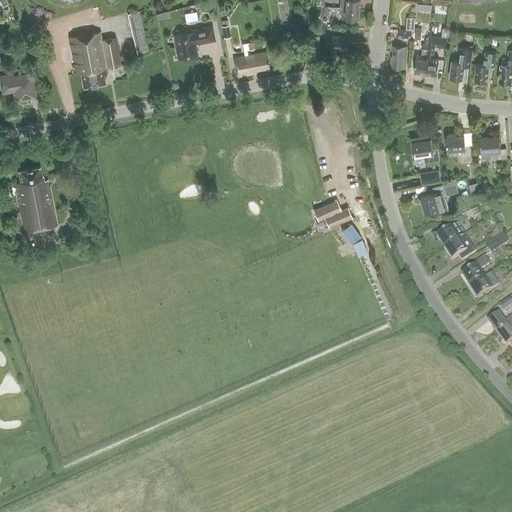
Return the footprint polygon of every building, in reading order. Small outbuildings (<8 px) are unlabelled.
[(341,3),(340,8),(359,10),(360,0),(344,0),(344,3),(341,3)] [(203,3),(201,10),(209,13),(212,7),(203,3)] [(359,10),(340,8),(340,13),(343,14),(342,19),(358,20),(359,10)] [(128,14),(138,55),(149,53),(139,11),(128,14)] [(186,20),(198,19),(197,11),(185,13),(186,20)] [(230,37),(227,20),(221,21),(222,26),(221,26),(223,38),(230,37)] [(176,47),(179,59),(180,58),(181,60),(182,61),(186,60),(187,58),(187,57),(198,55),(196,43),(214,40),(212,27),(184,33),(184,34),(175,36),(177,47),(176,47)] [(421,39),(422,28),(414,27),(414,38),(421,39)] [(411,30),(399,29),(399,38),(411,39),(411,30)] [(107,68),(121,66),(115,37),(102,40),(100,32),(70,37),(76,74),(81,73),(84,88),(105,84),(104,75),(108,74),(107,68)] [(439,58),(434,58),(435,47),(446,48),(448,38),(429,35),(428,44),(424,73),(437,75),(439,58)] [(347,50),(348,38),(332,36),(331,52),(337,53),(337,49),(347,50)] [(254,42),(243,44),(244,51),(247,51),(253,50),(255,49),(254,42)] [(414,72),(424,73),(428,44),(423,44),(421,56),(416,55),(414,72)] [(406,68),(408,48),(394,47),(393,57),(391,57),(390,67),(406,68)] [(461,48),(459,62),(452,61),(450,77),(463,79),(464,65),(470,66),(472,49),(461,48)] [(485,51),(485,59),(484,65),(476,64),(476,68),(474,79),(487,81),(489,68),(495,69),(496,52),(485,51)] [(511,51),(509,51),(509,57),(508,66),(500,65),(499,81),(511,83),(511,76),(511,51)] [(266,52),(248,55),(245,56),(234,58),(238,78),(252,75),(251,71),(269,67),(266,52)] [(17,101),(36,97),(31,73),(13,77),(12,74),(0,76),(0,78),(3,93),(15,91),(17,101)] [(448,134),(448,137),(447,137),(448,150),(460,149),(461,162),(472,161),(470,144),(465,145),(464,135),(456,136),(456,134),(448,134)] [(499,135),(480,137),(482,158),(491,157),(491,151),(495,150),(496,159),(507,158),(506,148),(500,148),(499,135)] [(415,156),(423,154),(424,162),(440,160),(438,148),(432,149),(431,139),(413,142),(415,156)] [(17,183),(26,231),(57,225),(48,180),(45,181),(44,175),(43,175),(41,166),(19,170),(22,182),(17,183)] [(439,170),(420,173),(421,184),(441,181),(439,170)] [(444,196),(446,195),(458,192),(455,180),(446,182),(447,183),(432,188),(434,193),(421,197),(426,215),(448,209),(444,196)] [(478,181),(470,183),(473,195),(481,193),(478,181)] [(341,210),(337,200),(314,210),(318,221),(325,218),(329,227),(352,217),(348,207),(341,210)] [(468,213),(476,209),(474,204),(466,208),(468,213)] [(476,209),(468,213),(466,214),(468,220),(479,215),(478,213),(483,211),(481,208),(477,210),(476,209)] [(437,237),(445,249),(459,240),(459,239),(465,235),(466,235),(459,226),(465,222),(462,218),(448,224),(450,229),(437,237)] [(342,230),(341,230),(351,243),(361,236),(351,223),(342,230)] [(485,243),(488,248),(498,242),(505,237),(502,232),(485,243)] [(477,253),(465,235),(459,239),(459,240),(445,249),(452,261),(459,257),(462,262),(477,253)] [(509,243),(505,237),(498,242),(488,248),(491,253),(509,243)] [(367,252),(361,240),(352,244),(357,256),(367,252)] [(365,273),(374,269),(367,256),(359,260),(365,273)] [(475,263),(477,266),(462,276),(469,288),(484,278),(480,272),(491,264),(486,256),(475,263)] [(488,275),(484,278),(480,280),(469,288),(477,299),(492,290),(499,285),(496,280),(492,273),(488,275)] [(511,301),(509,298),(499,305),(503,311),(511,304),(511,301)] [(488,322),(499,337),(511,327),(511,316),(505,322),(498,314),(488,322)] [(511,327),(499,337),(507,346),(511,342),(511,327)]
